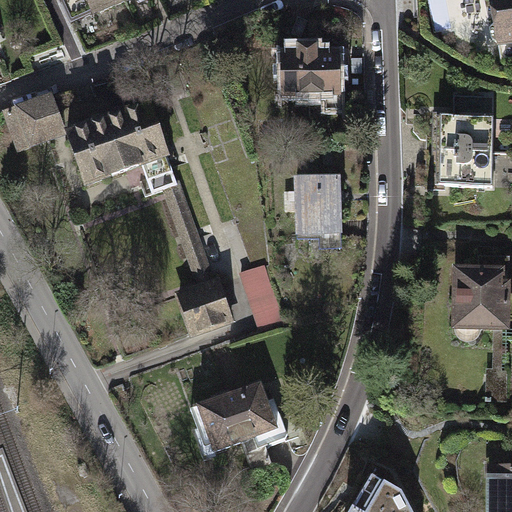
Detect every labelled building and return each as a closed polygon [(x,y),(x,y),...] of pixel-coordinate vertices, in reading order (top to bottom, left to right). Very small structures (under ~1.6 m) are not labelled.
[(59,0),(69,24),(124,2),(123,0),(59,0)] [(511,0),(481,0),(491,48),(511,44),(511,0)] [(351,50),(281,53),(284,111),(353,107),(351,50)] [(65,135),(63,128),(51,93),(2,109),(18,152),(65,135)] [(148,98),(63,128),(65,135),(83,186),(141,166),(169,156),(148,98)] [(493,116),(441,114),(439,150),(492,152),(493,116)] [(491,186),(492,152),(439,150),(437,183),(491,186)] [(177,181),(169,156),(141,166),(152,195),(162,191),(178,185),(177,181)] [(339,174),(294,175),(295,235),(340,234),(339,174)] [(195,285),(214,278),(180,180),(177,181),(178,185),(162,191),(195,285)] [(239,274),(259,331),(284,322),(264,265),(239,274)] [(506,266),(445,265),(443,331),(490,332),(489,369),(481,369),(480,403),(503,403),(506,266)] [(195,285),(175,292),(191,339),(238,323),(222,276),(214,278),(195,285)] [(272,386),(194,413),(211,464),(290,437),(272,386)] [(86,464),(76,467),(80,478),(90,475),(86,464)] [(511,511),(511,464),(480,465),(479,511),(511,511)] [(406,511),(394,491),(366,475),(343,511),(406,511)]
